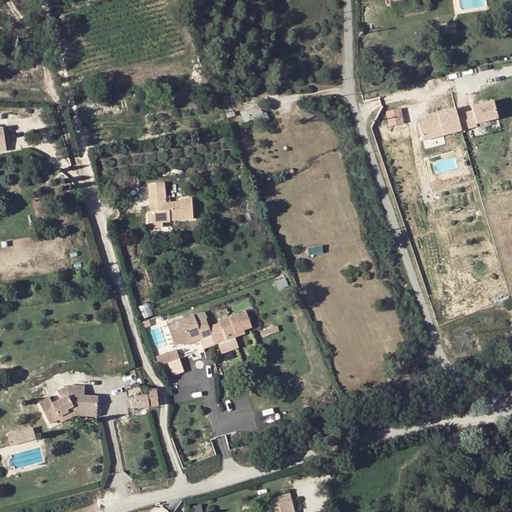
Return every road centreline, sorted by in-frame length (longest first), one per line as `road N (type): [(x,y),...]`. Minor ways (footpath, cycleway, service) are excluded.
road 1 (unclassified): [(493,415),(486,397),(443,359),(398,244),(351,100),(346,0)]
road 2 (unclassified): [(107,511),(402,427),(493,415)]
road 3 (track): [(80,182),(36,38),(11,0)]
